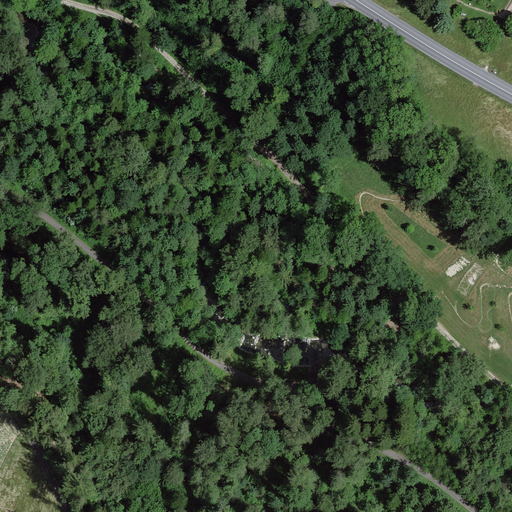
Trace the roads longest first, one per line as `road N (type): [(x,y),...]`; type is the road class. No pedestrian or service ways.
road 1 (unclassified): [(475,511),(425,473),(218,362),(34,208),(0,191)]
road 2 (track): [(397,300),(346,265),(283,171),(147,34)]
road 3 (tertiary): [(356,0),(511,94)]
road 4 (track): [(511,401),(397,300)]
road 5 (unclassified): [(0,396),(17,409),(70,511)]
